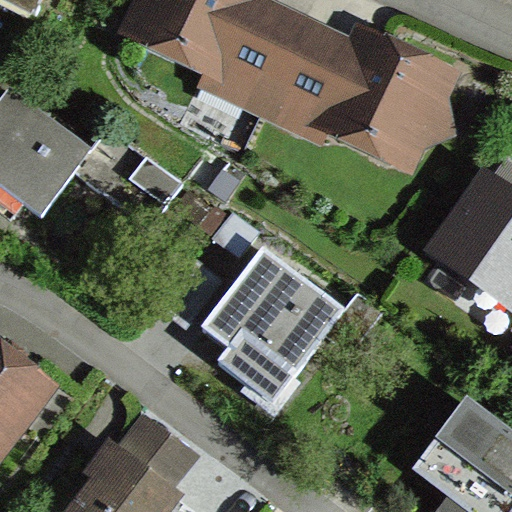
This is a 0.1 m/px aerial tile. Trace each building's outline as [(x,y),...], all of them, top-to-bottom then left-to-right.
[(0,0),(0,3),(32,20),(42,0),(0,0)] [(260,120),(307,20),(266,1),(267,0),(136,0),(117,41),(203,82),(199,91),(260,120)] [(307,20),(260,120),(323,151),(328,140),(413,180),(427,152),(455,138),(450,103),(462,78),(353,28),(348,39),(307,20)] [(92,158),(11,97),(0,110),(0,189),(44,223),(80,176),(148,228),(179,187),(109,134),(92,158)] [(511,193),(483,175),(425,263),(511,319),(511,193)] [(344,314),(261,253),(201,333),(230,354),(219,369),(273,410),(344,314)] [(0,468),(57,390),(0,348),(0,468)] [(511,511),(511,439),(469,407),(416,478),(449,503),(442,511),(511,511)] [(173,490),(197,459),(143,419),(118,453),(112,448),(92,474),(98,479),(73,511),(176,511),(186,499),(173,490)]
